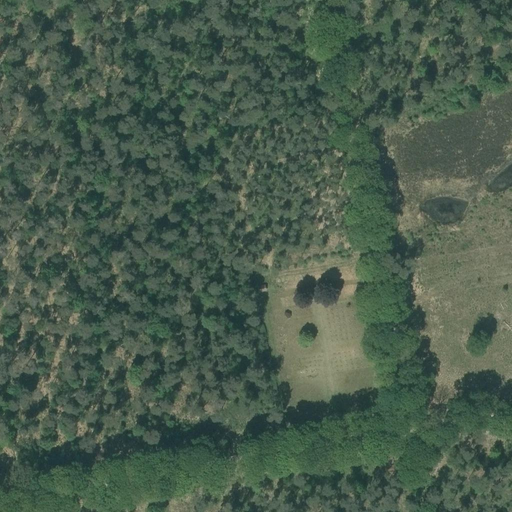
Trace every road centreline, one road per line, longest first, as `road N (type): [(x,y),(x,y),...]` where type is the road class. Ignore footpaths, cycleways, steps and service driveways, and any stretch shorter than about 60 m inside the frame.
road 1 (track): [(412,427),(0,500)]
road 2 (track): [(412,427),(360,164)]
